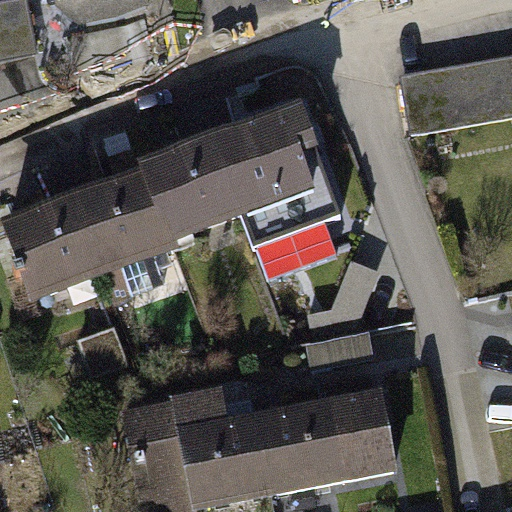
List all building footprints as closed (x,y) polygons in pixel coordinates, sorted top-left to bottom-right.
[(48,0),(51,10),(85,4),(89,22),(133,13),(130,0),(48,0)] [(0,14),(0,70),(48,61),(37,7),(0,14)] [(511,69),(407,88),(417,143),(452,136),(456,157),(511,146),(511,69)] [(289,124),(217,150),(246,227),(289,211),(302,247),(349,229),(333,187),(314,194),(289,124)] [(217,150),(146,176),(149,186),(174,254),(246,227),(217,150)] [(149,186),(78,212),(106,290),(178,264),(174,254),(149,186)] [(78,212),(6,238),(35,316),(106,290),(78,212)] [(116,338),(83,350),(97,387),(130,375),(116,338)] [(276,511),(287,511),(355,499),(354,490),(384,485),(366,389),(327,397),(331,414),(260,427),(276,511)] [(163,511),(276,511),(260,427),(231,433),(225,404),(125,423),(135,474),(155,470),(163,511)]
